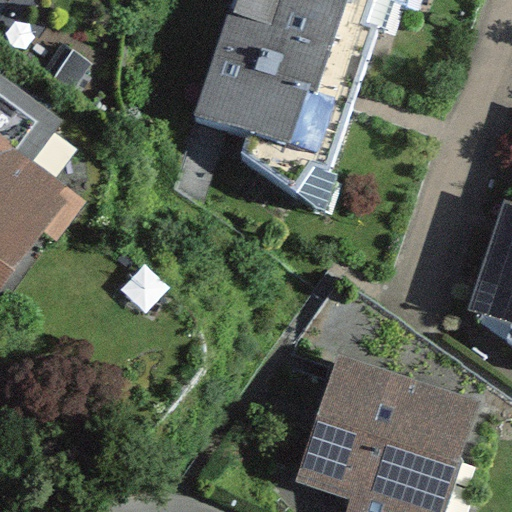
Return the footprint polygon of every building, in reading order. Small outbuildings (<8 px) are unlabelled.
[(385,32),(394,5),(382,0),(232,0),(194,118),(197,119),(179,174),(175,188),(203,208),(228,129),(249,136),(242,158),(316,212),(324,214),(336,176),(331,174),(378,29),(385,32)] [(382,0),(394,5),(409,9),(411,0),(382,0)] [(91,64),(61,42),(43,66),(72,88),(91,64)] [(85,202),(54,179),(76,149),(54,133),(63,120),(0,73),(0,293),(44,234),(56,242),(85,202)] [(486,254),(511,262),(511,203),(504,201),(486,254)] [(511,262),(486,254),(467,313),(481,317),(511,342),(511,262)] [(443,511),(479,403),(337,357),(296,485),(348,502),(345,511),(443,511)]
